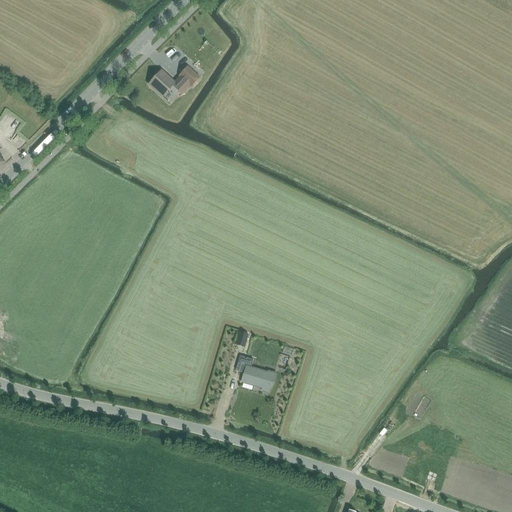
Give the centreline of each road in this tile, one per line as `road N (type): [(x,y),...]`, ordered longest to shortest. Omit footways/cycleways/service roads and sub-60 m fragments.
road 1 (unclassified): [(444,511),(186,427),(0,383)]
road 2 (tertiary): [(0,181),(185,0)]
